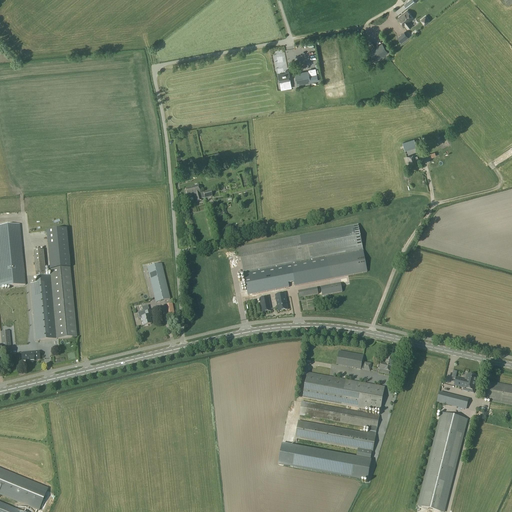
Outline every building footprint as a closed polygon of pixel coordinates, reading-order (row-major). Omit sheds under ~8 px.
[(413,0),(409,0),(405,4),(408,9),(416,3),(413,0)] [(412,29),(409,25),(407,23),(413,18),(407,11),(398,18),(404,25),(403,26),(405,29),(406,28),(409,32),(412,29)] [(394,27),(388,33),(394,40),(401,34),(394,27)] [(408,37),(405,33),(398,38),(402,42),(408,37)] [(388,52),(382,44),(369,52),(375,61),(388,52)] [(285,73),(277,74),(279,83),(283,83),(284,87),(291,86),(290,81),(289,72),(288,72),(288,70),(285,70),(285,73)] [(305,72),(295,74),(297,85),(305,83),(318,81),(317,75),(309,76),(308,72),(305,72)] [(408,110),(414,107),(410,99),(404,102),(408,110)] [(391,145),(387,129),(380,131),(385,147),(391,145)] [(391,138),(408,132),(407,129),(390,135),(391,138)] [(417,147),(414,139),(403,143),(405,151),(417,147)] [(373,152),(378,175),(400,170),(395,149),(377,154),(376,151),(373,152)] [(509,151),(496,157),(498,161),(511,156),(509,151)] [(418,165),(417,163),(419,163),(417,156),(416,157),(415,155),(407,157),(411,168),(418,165)] [(203,193),(200,194),(197,186),(185,189),(187,197),(194,195),(196,202),(201,201),(200,197),(204,196),(205,199),(212,197),(210,191),(203,193)] [(225,214),(224,209),(225,208),(224,206),(219,207),(222,219),(227,218),(226,214),(225,214)] [(0,227),(0,287),(25,285),(19,225),(0,227)] [(367,273),(358,225),(239,248),(247,292),(294,283),(294,287),(367,273)] [(66,230),(46,231),(47,247),(67,245),(66,230)] [(42,250),(33,250),(35,277),(45,277),(42,250)] [(161,265),(147,268),(155,303),(169,300),(161,265)] [(70,268),(50,271),(50,276),(57,339),(57,340),(77,338),(70,268)] [(36,284),(30,284),(36,341),(57,339),(50,276),(45,277),(35,277),(36,284)] [(321,287),(322,296),(342,293),(340,284),(321,287)] [(16,297),(12,297),(13,330),(20,329),(21,347),(27,347),(24,288),(16,288),(16,297)] [(304,298),(318,295),(317,288),(302,291),(304,298)] [(278,312),(288,310),(285,294),(275,296),(278,312)] [(262,314),(271,312),(269,297),(259,299),(262,314)] [(143,312),(138,313),(139,319),(141,318),(143,327),(151,325),(149,318),(152,317),(151,311),(149,312),(147,306),(142,308),(143,312)] [(9,332),(0,333),(2,354),(3,354),(4,357),(2,357),(3,360),(11,359),(9,332)] [(40,360),(39,352),(21,354),(22,362),(25,362),(26,363),(34,362),(34,361),(40,360)] [(364,370),(366,364),(363,363),(364,356),(359,355),(356,369),(361,370),(362,369),(364,370)] [(381,363),(379,370),(391,373),(395,359),(386,357),(385,364),(381,363)] [(308,372),(303,398),(334,403),(380,413),(385,388),(308,372)] [(464,388),(464,389),(474,391),(478,377),(467,374),(466,379),(466,381),(456,378),(455,386),(464,388)] [(511,386),(487,381),(483,400),(511,406),(511,386)] [(439,393),(437,402),(467,410),(469,401),(439,393)] [(359,451),(371,454),(372,454),(376,430),(377,430),(379,417),(302,402),(299,415),(369,428),(367,435),(298,421),(295,438),(359,451)] [(444,511),(468,421),(442,414),(419,507),(439,511),(444,511)] [(369,461),(371,454),(359,451),(358,459),(282,444),(278,465),(361,481),(366,483),(370,461),(369,461)] [(0,469),(0,496),(38,511),(48,490),(0,469)]
